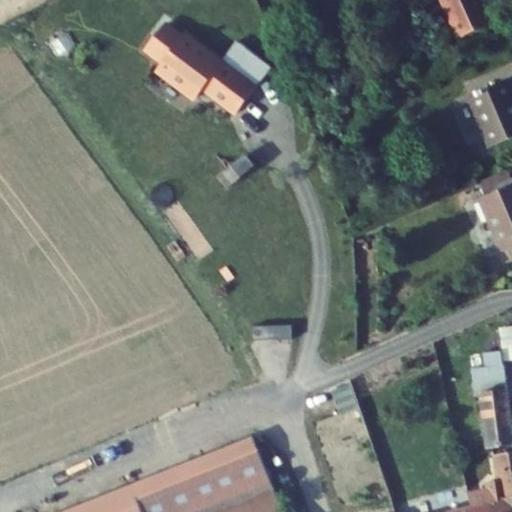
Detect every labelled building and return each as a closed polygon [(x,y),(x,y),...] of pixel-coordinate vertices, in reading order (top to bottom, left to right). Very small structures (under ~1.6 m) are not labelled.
[(442,0),(460,38),(492,24),(481,0),(442,0)] [(204,88),(238,113),(256,89),(183,36),(181,38),(164,25),(146,49),(163,62),(158,68),(197,98),(204,88)] [(511,97),(511,89),(509,82),(470,98),(490,147),(511,138),(511,98),(511,97)] [(336,158),(329,141),(319,145),(326,162),(336,158)] [(483,191),(511,179),(508,170),(479,181),(483,191)] [(509,263),(511,261),(511,185),(482,198),(509,263)] [(504,362),(511,360),(511,327),(499,329),(502,351),(504,362)] [(489,447),(511,444),(511,423),(507,390),(504,362),(502,351),(484,353),(486,367),(473,369),(475,395),(482,394),(489,447)] [(345,383),(350,400),(368,395),(364,378),(345,383)] [(67,511),(218,511),(275,489),(254,437),(67,511)] [(511,511),(511,452),(495,455),(498,472),(503,471),(504,480),(487,482),(489,491),(470,496),(472,507),(453,511),(511,511)] [(386,485),(382,474),(371,479),(375,490),(386,485)] [(218,511),(284,511),(275,489),(218,511)]
